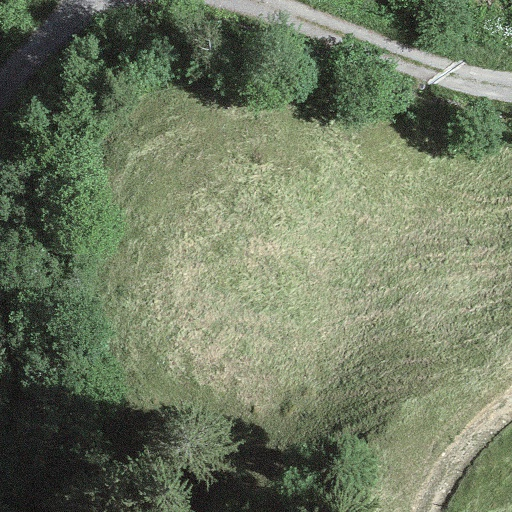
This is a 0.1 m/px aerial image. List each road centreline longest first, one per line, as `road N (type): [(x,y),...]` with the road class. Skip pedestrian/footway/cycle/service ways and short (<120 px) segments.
road 1 (track): [(202,0),(281,17),(459,98),(511,99)]
road 2 (track): [(0,110),(70,22),(134,0)]
road 3 (track): [(425,511),(511,400)]
